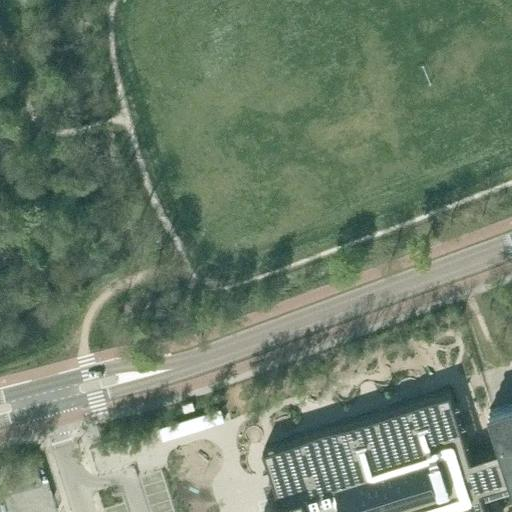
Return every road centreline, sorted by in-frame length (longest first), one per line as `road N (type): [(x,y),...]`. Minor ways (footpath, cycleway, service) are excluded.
road 1 (tertiary): [(210,361),(511,247)]
road 2 (tertiary): [(0,421),(210,361)]
road 3 (tertiary): [(210,361),(102,370),(0,399)]
